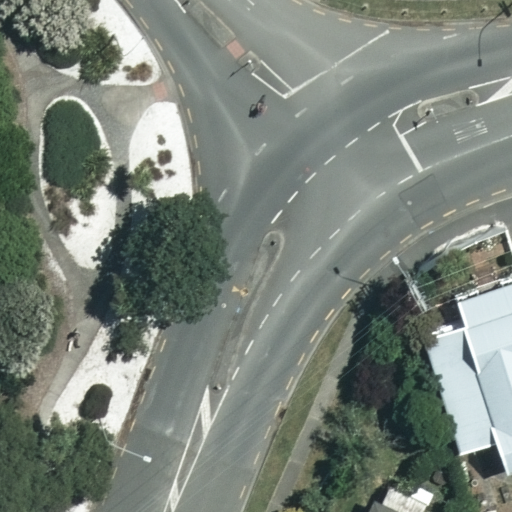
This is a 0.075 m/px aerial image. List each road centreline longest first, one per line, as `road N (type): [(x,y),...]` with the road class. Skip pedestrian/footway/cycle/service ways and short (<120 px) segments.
road 1 (residential): [(337,151),(277,225),(166,511)]
road 2 (residential): [(337,151),(400,109),(511,77)]
